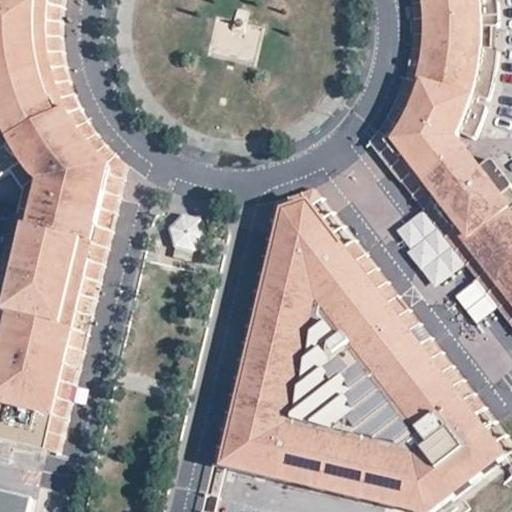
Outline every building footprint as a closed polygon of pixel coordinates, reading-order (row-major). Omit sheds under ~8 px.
[(0,0),(0,39),(50,36),(50,24),(50,15),(51,0),(0,0)] [(51,0),(50,15),(50,24),(50,36),(50,37),(51,51),(52,58),(54,66),(57,76),(59,86),(63,100),(72,116),(79,126),(91,143),(101,155),(116,174),(47,458),(58,461),(62,447),(69,415),(74,397),(78,378),(90,329),(94,309),(98,295),(103,275),(106,261),(111,241),(115,224),(119,206),(128,167),(117,157),(103,141),(88,122),(79,105),(71,88),(67,68),(65,60),(63,51),(62,37),(61,19),(64,0),(51,0)] [(387,147),(387,146),(399,127),(411,106),(420,83),(425,62),(428,40),(428,24),(425,0),(409,0),(411,23),(410,48),(406,72),(398,94),(384,122),(368,143),(378,156),(387,147)] [(482,48),(483,27),(483,15),(481,0),(425,0),(428,24),(428,40),(425,62),(420,83),(411,106),(399,127),(387,146),(421,188),(465,153),(455,139),(460,133),(465,119),(471,100),(479,72),(482,48)] [(483,27),(494,27),(499,26),(496,0),(481,0),(483,15),(483,27)] [(208,55),(255,65),(264,28),(216,17),(208,55)] [(493,49),(494,27),(483,27),(482,48),(493,49)] [(50,36),(0,39),(0,61),(52,58),(51,51),(50,37),(50,36)] [(498,50),(493,49),(482,48),(479,72),(471,100),(465,119),(460,133),(473,139),(477,131),(481,121),(486,107),(482,105),(484,99),(489,100),(491,92),(493,84),(496,65),(498,50)] [(52,58),(0,61),(0,83),(54,66),(52,58)] [(57,76),(54,66),(0,83),(0,103),(59,86),(57,76)] [(63,100),(59,86),(0,103),(0,176),(1,177),(12,171),(31,160),(42,179),(23,190),(0,296),(0,304),(2,306),(3,307),(25,312),(26,307),(37,309),(31,336),(21,334),(22,329),(1,323),(0,322),(0,447),(47,458),(116,174),(101,155),(91,143),(79,126),(72,116),(63,100)] [(387,147),(378,156),(410,197),(421,188),(387,146),(387,147)] [(471,160),(465,153),(421,188),(410,197),(416,203),(420,208),(431,200),(476,166),(471,160)] [(497,167),(489,156),(476,166),(431,200),(511,299),(511,199),(505,191),(510,185),(511,185),(502,173),(496,177),(493,171),(497,167)] [(31,160),(12,171),(23,190),(42,179),(31,160)] [(496,177),(502,173),(497,167),(493,171),(496,177)] [(511,456),(511,431),(355,240),(309,185),(276,198),(233,368),(220,419),(209,464),(228,469),(236,442),(267,310),(291,208),(307,203),(344,250),(375,287),(475,412),(511,457),(511,456)] [(511,299),(431,200),(420,208),(421,210),(511,324),(511,299)] [(291,208),(267,310),(236,442),(228,469),(408,511),(412,511),(442,511),(446,510),(462,499),(511,457),(475,412),(375,287),(344,250),(307,203),(291,208)] [(202,214),(171,221),(179,257),(210,251),(202,214)] [(455,297),(476,325),(495,311),(475,282),(455,297)] [(25,312),(3,307),(1,323),(22,329),(21,334),(31,336),(37,309),(26,307),(25,312)] [(0,511),(33,511),(37,503),(0,494),(0,511)]
